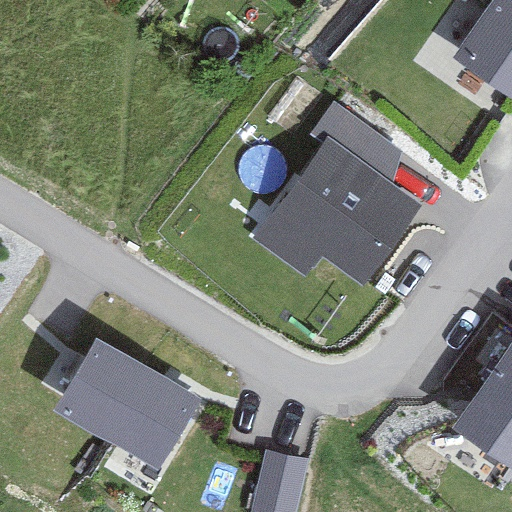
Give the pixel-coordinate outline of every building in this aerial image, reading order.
[(511,0),(493,0),(454,59),(511,98),(511,0)] [(428,205),(324,131),(246,239),(306,282),(326,254),(370,286),(428,205)] [(207,407),(105,349),(62,423),(165,482),(207,407)] [(511,362),(467,435),(511,462),(511,362)] [(300,511),(311,460),(267,451),(254,511),(300,511)]
